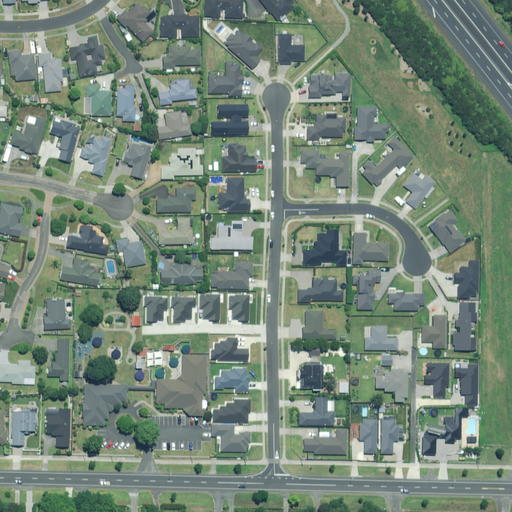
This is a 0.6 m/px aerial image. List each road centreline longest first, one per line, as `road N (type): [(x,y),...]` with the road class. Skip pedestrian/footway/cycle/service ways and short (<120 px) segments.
road 1 (tertiary): [(275,483),(0,477)]
road 2 (residential): [(275,483),(277,209)]
road 3 (tertiary): [(511,488),(275,483)]
road 4 (residential): [(277,209),(388,216),(407,230),(417,265)]
road 5 (residential): [(0,347),(44,248),(51,186)]
